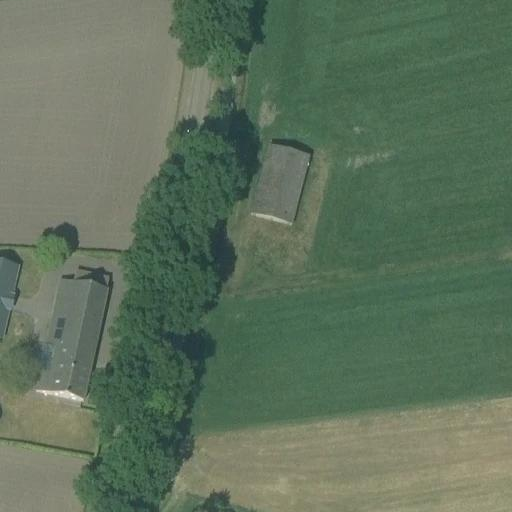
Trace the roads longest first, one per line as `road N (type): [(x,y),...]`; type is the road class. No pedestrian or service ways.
road 1 (tertiary): [(103,511),(167,256),(214,0)]
road 2 (track): [(157,298),(511,247)]
